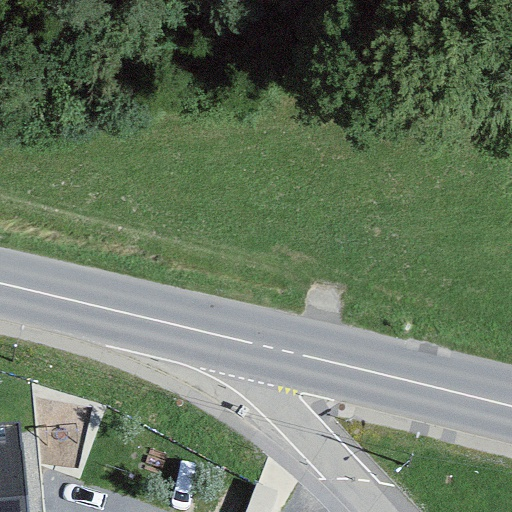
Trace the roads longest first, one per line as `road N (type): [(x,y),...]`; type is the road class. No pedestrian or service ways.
road 1 (secondary): [(227,346),(511,415)]
road 2 (secondary): [(0,292),(227,346)]
road 3 (unclassified): [(376,511),(227,346)]
